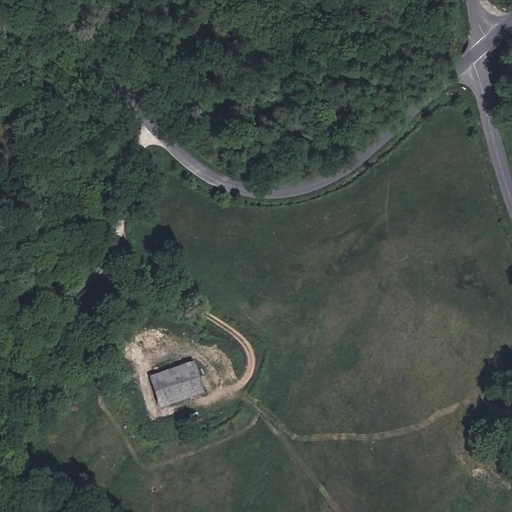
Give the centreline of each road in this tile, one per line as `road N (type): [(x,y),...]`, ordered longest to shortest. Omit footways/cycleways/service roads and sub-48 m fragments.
road 1 (tertiary): [(474,57),(334,176),(296,191),(244,189),(205,173),(150,125),(34,0)]
road 2 (tertiary): [(474,57),(511,186)]
